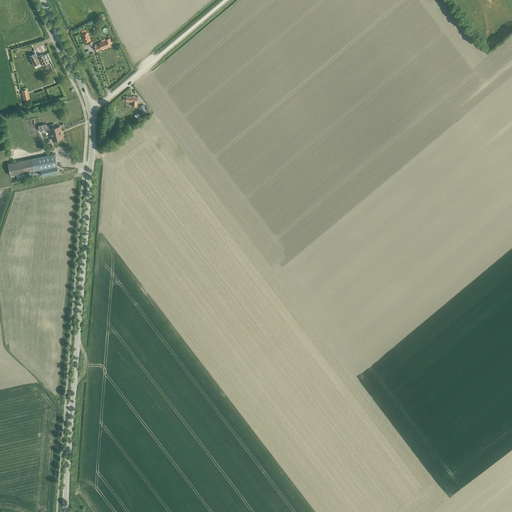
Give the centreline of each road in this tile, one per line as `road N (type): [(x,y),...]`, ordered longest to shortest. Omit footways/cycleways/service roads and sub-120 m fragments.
road 1 (tertiary): [(66,511),(90,107)]
road 2 (unclassified): [(90,107),(225,0)]
